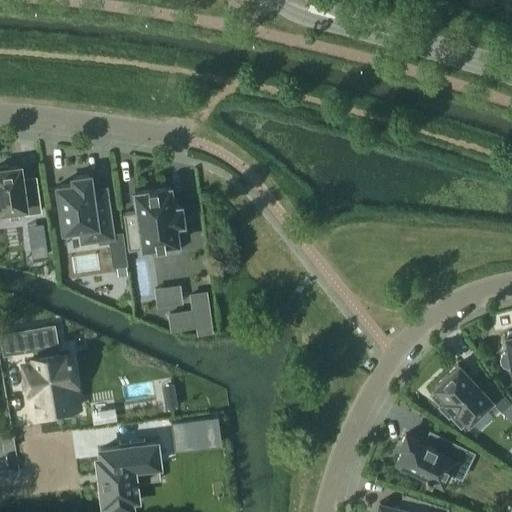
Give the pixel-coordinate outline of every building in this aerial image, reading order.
[(22,186),(20,166),(8,167),(8,165),(0,166),(0,211),(25,208),(25,214),(40,212),(36,184),(22,186)] [(92,193),(89,175),(72,177),(73,184),(57,186),(63,230),(80,227),(82,241),(108,237),(112,236),(105,188),(104,189),(104,191),(92,193)] [(128,250),(150,247),(151,255),(179,251),(175,225),(183,223),(181,206),(173,207),(170,187),(134,192),(137,211),(122,213),(128,250)] [(123,234),(112,236),(108,237),(113,270),(127,268),(123,234)] [(214,330),(208,289),(184,292),(182,284),(156,288),(158,307),(166,306),(170,331),(196,327),(197,333),(214,330)] [(107,369),(29,328),(7,368),(86,410),(107,369)] [(506,336),(505,336),(508,352),(504,352),(501,355),(500,359),(500,363),(503,366),(507,367),(511,366),(511,372),(511,330),(508,331),(506,336)] [(456,409),(467,422),(491,399),(501,411),(507,406),(510,403),(490,381),(481,389),(458,364),(434,386),(445,399),(443,401),(453,411),(456,409)] [(511,405),(510,403),(507,406),(501,411),(511,422),(511,405)] [(213,445),(209,417),(171,422),(175,450),(213,445)] [(425,475),(424,477),(430,480),(431,478),(442,483),(452,462),(466,469),(474,452),(429,430),(428,431),(431,432),(425,444),(405,434),(400,446),(403,448),(397,461),(425,475)] [(15,448),(13,436),(1,438),(3,450),(15,448)] [(201,458),(109,457),(109,511),(201,511),(201,458)] [(399,507),(395,506),(379,502),(376,511),(447,511),(448,508),(402,492),(401,495),(402,495),(399,507)]
